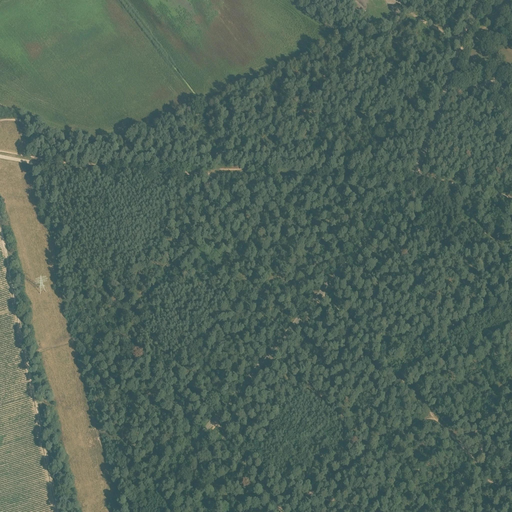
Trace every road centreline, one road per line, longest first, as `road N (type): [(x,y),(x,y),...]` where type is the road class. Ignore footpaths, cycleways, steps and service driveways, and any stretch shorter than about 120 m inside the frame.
road 1 (unclassified): [(138,511),(412,180),(443,92),(511,84)]
road 2 (track): [(28,358),(138,315),(164,282),(236,272),(275,239),(319,218),(343,178)]
road 3 (track): [(343,178),(79,168),(0,157)]
road 4 (track): [(321,292),(429,417)]
road 5 (track): [(28,358),(60,511)]
road 6 (track): [(0,224),(28,358)]
